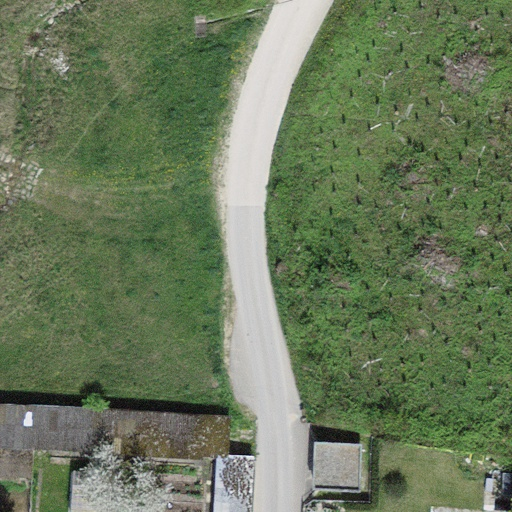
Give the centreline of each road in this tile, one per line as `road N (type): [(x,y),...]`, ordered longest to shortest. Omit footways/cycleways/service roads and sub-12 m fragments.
road 1 (track): [(248,267),(248,149),(299,0)]
road 2 (residential): [(277,511),(282,433),(248,267)]
